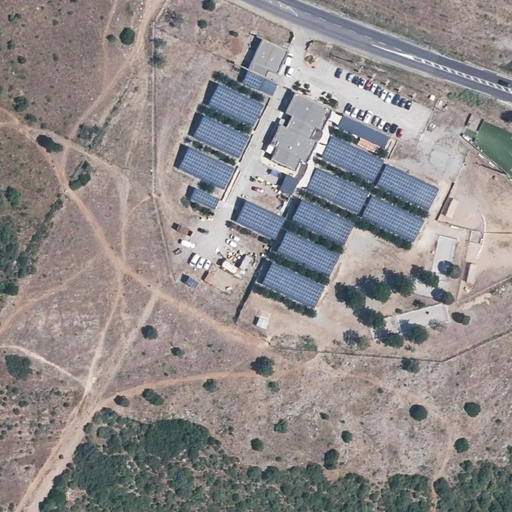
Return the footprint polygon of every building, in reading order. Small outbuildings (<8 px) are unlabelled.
[(259,39),(245,70),(262,77),(265,70),(276,75),(287,51),(259,39)] [(264,104),(218,85),(209,106),(254,126),(264,104)] [(128,120),(143,96),(135,91),(120,116),(128,120)] [(331,110),(294,93),(284,114),(292,117),(285,130),(278,127),(269,145),(276,149),(271,158),(295,169),(299,160),(306,163),(316,143),(308,139),(314,127),(322,131),(331,110)] [(381,156),(390,136),(343,114),(337,127),(360,138),(357,145),(381,156)] [(249,136),(203,116),(194,137),(240,157),(249,136)] [(383,160),(332,137),(322,159),(374,182),(383,160)] [(233,168),(187,148),(178,170),(224,189),(233,168)] [(438,189),(387,165),(377,185),(429,209),(438,189)] [(369,193),(317,169),(307,191),(359,214),(369,193)] [(286,174),(279,190),(292,196),(299,179),(286,174)] [(219,199),(195,188),(191,198),(215,209),(219,199)] [(424,221),(373,196),(363,218),(414,242),(424,221)] [(452,219),(459,201),(452,198),(445,216),(452,219)] [(285,218),(243,200),(234,221),(276,239),(285,218)] [(355,223),(302,200),(293,220),(345,244),(355,223)] [(340,254),(287,231),(277,253),(330,275),(340,254)] [(247,255),(239,268),(244,272),(252,259),(247,255)] [(224,260),(220,266),(235,274),(238,268),(224,260)] [(324,287),(272,262),(262,284),(314,308),(324,287)] [(474,284),(477,264),(469,263),(466,282),(474,284)] [(203,281),(231,293),(238,276),(211,264),(203,281)] [(189,276),(185,283),(194,289),(198,282),(189,276)] [(435,294),(437,279),(411,277),(409,292),(435,294)] [(266,329),(269,321),(258,318),(256,326),(266,329)] [(371,337),(394,335),(393,318),(370,319),(371,337)] [(419,419),(427,414),(423,407),(415,412),(419,419)]
